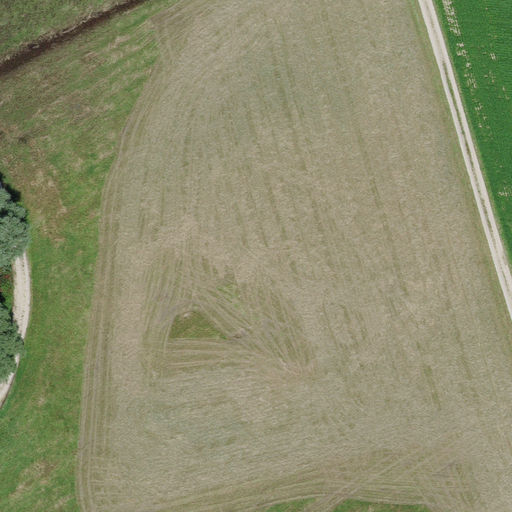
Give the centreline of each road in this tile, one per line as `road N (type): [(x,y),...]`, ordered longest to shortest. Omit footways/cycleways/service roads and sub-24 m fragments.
road 1 (track): [(420,0),(511,315)]
road 2 (track): [(0,196),(16,242),(23,312),(0,382)]
